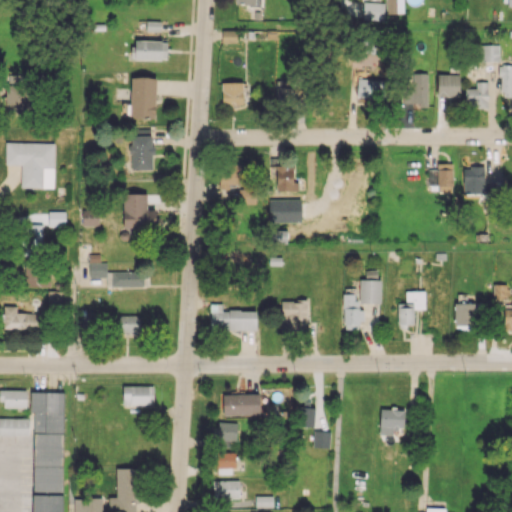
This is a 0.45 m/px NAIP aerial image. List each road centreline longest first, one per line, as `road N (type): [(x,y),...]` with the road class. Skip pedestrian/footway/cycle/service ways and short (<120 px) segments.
road 1 (residential): [(206,0),(176,511)]
road 2 (residential): [(511,362),(0,364)]
road 3 (residential): [(511,135),(197,137)]
